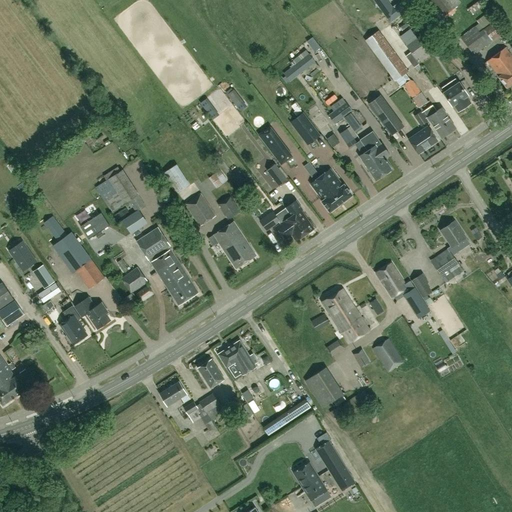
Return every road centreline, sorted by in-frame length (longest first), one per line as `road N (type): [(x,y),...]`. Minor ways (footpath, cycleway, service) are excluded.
road 1 (primary): [(27,428),(126,381),(511,124)]
road 2 (unclassified): [(511,110),(428,0)]
